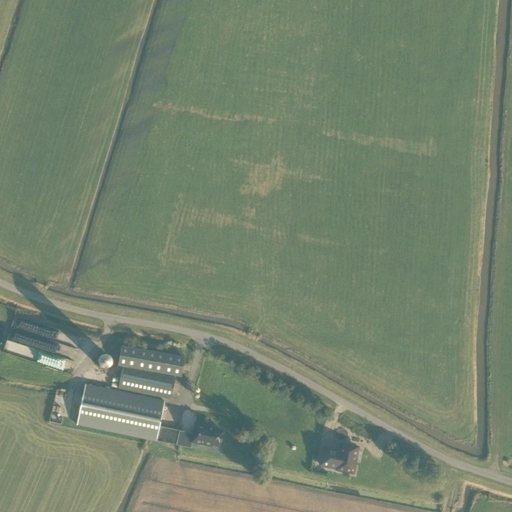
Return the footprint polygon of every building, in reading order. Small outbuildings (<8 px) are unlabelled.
[(14,315),(4,351),(62,367),(64,359),(73,361),(77,347),(69,345),(72,331),(14,315)] [(180,378),(184,358),(121,347),(118,367),(180,378)] [(170,400),(175,379),(122,368),(118,389),(170,400)] [(179,431),(159,427),(164,402),(85,385),(76,425),(155,442),(156,441),(176,446),(179,431)] [(193,434),(179,431),(176,446),(191,449),(192,443),(211,447),(211,446),(219,447),(223,432),(215,430),(215,429),(195,425),(193,434)] [(355,449),(354,446),(346,445),(344,447),(341,446),(340,453),(323,450),(320,466),(337,469),(337,470),(352,473),(357,449),(355,449)]
